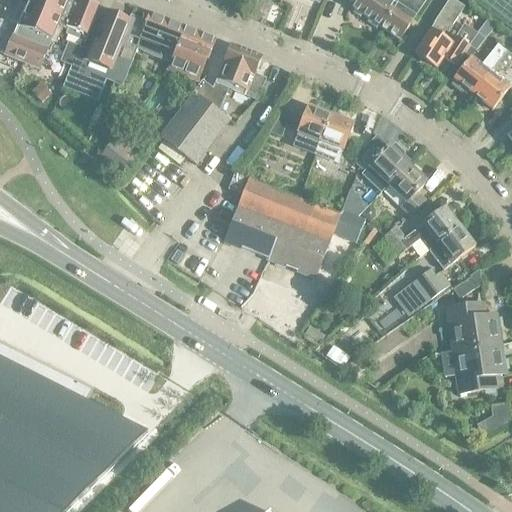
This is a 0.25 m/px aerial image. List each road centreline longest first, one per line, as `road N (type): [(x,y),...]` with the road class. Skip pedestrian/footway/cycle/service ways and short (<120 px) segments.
road 1 (secondary): [(469,511),(29,233)]
road 2 (residential): [(146,0),(414,118),(511,226)]
road 3 (unknown): [(209,344),(180,399),(85,508)]
